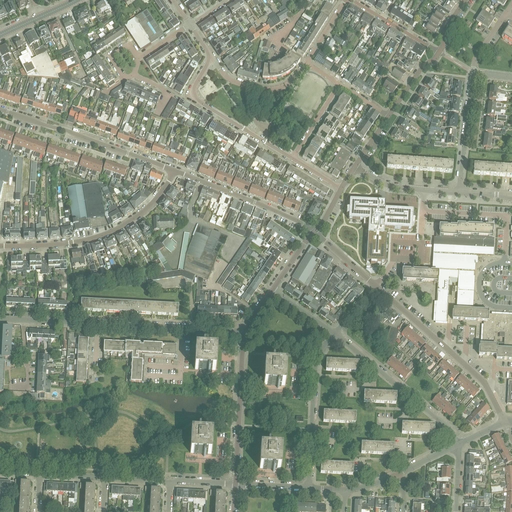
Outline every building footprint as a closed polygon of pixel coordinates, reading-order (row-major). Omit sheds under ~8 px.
[(16,1),(19,10),(20,10),(21,10),(22,10),(23,9),(25,8),(24,4),(23,4),(21,0),(17,0),(18,0),(16,1)] [(21,0),(23,4),(24,4),(25,8),(25,9),(28,7),(30,7),(29,6),(26,0),(21,0)] [(137,0),(136,1),(138,4),(140,8),(142,12),(146,9),(140,0),(137,0)] [(164,8),(167,12),(170,10),(162,0),(156,5),(155,5),(159,12),(164,8)] [(186,6),(187,6),(189,10),(189,11),(191,13),(192,14),(196,11),(195,11),(196,10),(191,3),(189,0),(184,4),(186,6)] [(189,0),(191,3),(196,10),(201,7),(195,0),(189,0)] [(237,2),(243,11),(245,14),(247,13),(245,10),(243,7),(245,6),(241,0),(238,0),(238,1),(237,2)] [(278,0),(283,7),(287,12),(288,12),(282,2),(283,0),(278,0)] [(283,0),(282,2),(288,12),(294,0),(283,0)] [(324,0),(327,2),(320,12),(329,17),(338,2),(338,1),(338,0),(324,0)] [(380,1),(376,8),(377,8),(377,9),(378,10),(379,9),(380,10),(386,0),(383,0),(382,2),(380,1)] [(386,0),(380,10),(382,11),(382,12),(383,13),(384,13),(385,13),(389,6),(387,4),(389,0),(386,0)] [(437,6),(437,7),(441,10),(445,13),(448,15),(450,13),(454,6),(444,0),(438,0),(439,0),(446,5),(443,8),(438,5),(437,6)] [(15,12),(14,9),(11,1),(7,2),(8,4),(5,5),(9,15),(10,14),(10,15),(15,13),(15,12)] [(101,4),(104,11),(105,13),(111,10),(109,5),(108,5),(106,1),(104,2),(101,3),(101,4)] [(245,14),(243,11),(237,2),(235,3),(234,2),(233,4),(232,5),(237,11),(238,14),(240,12),(242,16),(245,14)] [(99,14),(104,11),(101,4),(100,4),(98,4),(98,5),(97,6),(97,7),(96,8),(99,14)] [(232,5),(231,6),(230,5),(228,7),(229,7),(228,7),(232,14),(234,13),(238,19),(241,17),(238,14),(237,11),(232,5)] [(395,6),(391,14),(395,17),(400,9),(402,6),(400,5),(398,8),(395,6)] [(349,6),(342,17),(347,20),(350,14),(355,8),(354,8),(354,7),(352,6),(351,6),(349,6)] [(290,16),(287,12),(283,7),(280,9),(279,10),(281,13),(286,19),(290,16)] [(435,10),(434,12),(436,13),(434,16),(441,21),(442,21),(445,16),(444,15),(439,12),(441,10),(437,7),(436,7),(434,10),(435,10)] [(80,11),(80,12),(84,20),(87,19),(90,24),(92,23),(90,19),(91,19),(89,14),(88,15),(86,11),(87,11),(86,8),(85,9),(80,11)] [(355,8),(350,14),(353,16),(351,18),(353,20),(359,10),(357,9),(358,9),(355,8)] [(224,11),(222,12),(228,20),(230,19),(228,17),(230,15),(226,9),(225,9),(224,10),(224,11)] [(400,9),(395,17),(400,20),(404,12),(400,9)] [(360,11),(359,10),(353,20),(349,26),(351,27),(354,29),(355,28),(352,26),(355,22),(357,19),(359,20),(363,13),(362,13),(363,12),(361,11),(360,11)] [(411,12),(405,22),(409,25),(410,25),(412,27),(416,21),(417,19),(415,17),(414,18),(414,17),(411,15),(414,11),(412,10),(411,12)] [(483,10),(479,16),(485,20),(489,14),(483,10)] [(407,14),(404,12),(400,20),(405,22),(411,12),(409,11),(407,14)] [(84,20),(80,12),(75,14),(76,17),(80,28),(82,27),(81,23),(81,22),(84,20)] [(228,20),(222,12),(220,13),(219,12),(218,13),(218,14),(218,15),(222,21),(224,23),(225,22),(226,24),(229,22),(228,20)] [(319,17),(318,20),(324,24),(328,19),(317,12),(315,15),(319,17)] [(281,13),(277,16),(281,22),(286,19),(281,13)] [(167,24),(171,30),(180,24),(173,14),(170,16),(172,20),(169,22),(169,23),(167,24)] [(368,15),(366,14),(366,15),(365,14),(361,21),(363,22),(362,25),(364,26),(369,17),(368,16),(368,15)] [(485,20),(492,24),(495,19),(489,14),(485,20)] [(224,23),(222,21),(218,15),(216,16),(215,15),(214,16),(214,17),(218,24),(217,24),(219,26),(222,25),(222,24),(224,23)] [(124,25),(131,36),(140,50),(150,44),(164,35),(152,16),(141,24),(136,17),(124,25)] [(275,26),(281,22),(277,16),(270,20),(275,26)] [(425,21),(429,24),(430,25),(432,22),(438,26),(441,21),(434,16),(433,16),(431,19),(429,17),(427,19),(425,21)] [(476,21),(482,25),(485,20),(479,16),(476,21)] [(101,18),(99,18),(98,19),(100,22),(99,23),(101,27),(110,21),(109,21),(107,17),(101,19),(101,18)] [(371,18),(369,17),(364,26),(362,28),(364,30),(366,27),(367,25),(370,26),(374,20),(373,19),(371,17),(371,18)] [(81,32),(78,26),(77,24),(74,25),(72,21),(71,18),(62,22),(64,25),(66,29),(72,26),(76,34),(81,32)] [(208,21),(212,27),(213,30),(215,29),(214,26),(216,25),(212,18),(211,19),(210,18),(209,19),(209,20),(208,21)] [(311,22),(312,23),(315,25),(315,24),(321,28),(324,24),(318,20),(316,22),(313,19),(311,22)] [(485,20),(482,25),(488,29),(492,24),(485,20)] [(53,24),(59,39),(62,38),(59,31),(61,30),(59,24),(57,22),(57,21),(54,22),(54,23),(53,24)] [(210,29),(212,27),(208,21),(207,22),(206,21),(205,22),(205,23),(203,24),(209,33),(211,31),(210,29)] [(374,34),(375,33),(380,23),(378,22),(379,22),(377,21),(376,21),(372,27),(373,28),(368,36),(369,37),(371,38),(374,34)] [(315,25),(312,23),(310,28),(318,33),(321,28),(315,24),(315,25)] [(373,38),(373,39),(375,41),(376,40),(377,38),(379,35),(384,26),(383,25),(381,23),(381,24),(380,23),(375,33),(374,34),(375,35),(373,38)] [(59,39),(53,24),(51,24),(48,25),(48,26),(49,28),(52,34),(54,33),(57,40),(59,39)] [(207,34),(209,33),(203,24),(201,25),(200,25),(200,26),(199,27),(203,33),(206,32),(207,34)] [(255,39),(259,36),(256,31),(251,24),(247,27),(252,35),(255,39)] [(267,24),(262,27),(265,32),(270,29),(267,24)] [(430,25),(429,24),(428,26),(424,24),(423,27),(434,34),(437,29),(430,25)] [(51,37),(47,29),(46,26),(45,27),(45,26),(43,27),(43,28),(42,28),(43,28),(42,29),(41,29),(49,43),(51,42),(49,38),(51,37)] [(382,40),(385,35),(389,29),(388,28),(386,27),(384,26),(379,35),(377,38),(379,39),(380,38),(382,40)] [(262,27),(256,31),(259,36),(265,32),(262,27)] [(318,33),(310,28),(309,27),(306,32),(315,38),(318,33)] [(121,28),(116,32),(120,38),(125,35),(121,28)] [(511,29),(509,28),(502,38),(511,44),(511,29)] [(37,31),(41,39),(43,38),(46,44),(49,43),(41,29),(40,29),(39,29),(37,30),(37,31)] [(386,36),(384,40),(389,43),(391,40),(391,39),(391,38),(395,32),(391,29),(387,36),(386,36)] [(37,50),(40,55),(46,52),(43,46),(39,48),(37,43),(39,42),(35,34),(34,32),(30,33),(31,34),(30,34),(37,50)] [(116,32),(111,35),(116,41),(120,38),(116,32)] [(302,36),(306,39),(312,43),(315,38),(306,32),(304,35),(303,35),(302,36)] [(399,35),(395,32),(391,38),(393,39),(388,47),(391,49),(399,35)] [(36,57),(40,55),(37,50),(30,34),(29,35),(28,34),(25,36),(30,46),(32,45),(34,49),(33,50),(36,57)] [(116,41),(111,35),(107,38),(111,44),(116,41)] [(178,40),(182,45),(188,40),(185,35),(178,40)] [(400,44),(404,37),(399,35),(391,49),(394,50),(398,43),(400,44)] [(342,46),(345,48),(348,44),(343,40),(336,36),(333,40),(342,46)] [(213,47),(214,49),(229,39),(228,37),(222,41),(221,38),(212,44),(212,45),(211,45),(213,47)] [(107,38),(102,41),(106,47),(111,44),(107,38)] [(23,46),(20,40),(19,39),(14,42),(15,44),(17,49),(21,47),(22,49),(21,49),(22,50),(16,52),(20,59),(28,55),(24,46),(23,46)] [(217,52),(217,53),(226,47),(225,45),(230,41),(229,39),(214,49),(215,50),(216,52),(217,52)] [(309,48),(312,43),(306,39),(303,44),(309,48)] [(328,39),(327,40),(327,41),(326,43),(327,43),(324,47),(331,51),(333,48),(338,51),(340,49),(334,45),(335,43),(329,39),(328,39)] [(412,42),(406,39),(402,47),(405,49),(403,53),(404,54),(403,56),(399,54),(398,56),(402,58),(406,51),(412,42)] [(182,45),(185,49),(191,45),(188,40),(182,45)] [(102,41),(97,44),(101,50),(106,47),(102,41)] [(271,43),(264,41),(262,48),(263,48),(262,52),(268,54),(271,43)] [(412,42),(406,51),(402,58),(406,61),(408,59),(404,57),(407,52),(408,51),(411,53),(416,45),(412,42)] [(101,50),(97,44),(92,47),(96,54),(101,50)] [(309,48),(303,44),(300,48),(306,53),(309,48)] [(6,45),(1,48),(10,66),(13,64),(8,55),(11,54),(6,45)] [(165,49),(169,55),(170,57),(175,53),(170,45),(165,49)] [(194,50),(191,45),(185,49),(188,54),(194,50)] [(409,57),(410,58),(413,54),(416,55),(421,48),(416,45),(411,53),(409,57)] [(225,51),(227,49),(228,49),(226,47),(217,53),(218,54),(218,55),(219,57),(219,56),(220,57),(227,53),(225,51)] [(237,47),(227,54),(223,57),(222,58),(223,60),(225,59),(239,50),(237,47)] [(7,67),(10,66),(1,48),(0,48),(0,56),(1,58),(3,58),(7,67)] [(296,53),(303,58),(306,53),(300,48),(296,53)] [(424,50),(421,48),(416,55),(414,59),(418,62),(425,52),(424,50)] [(164,58),(169,55),(165,49),(160,52),(164,58)] [(194,50),(188,54),(191,59),(192,59),(193,61),(198,64),(201,59),(194,50)] [(36,57),(31,60),(39,77),(59,78),(57,75),(51,63),(46,52),(40,55),(36,57)] [(69,70),(79,65),(73,52),(62,57),(65,62),(69,70)] [(160,52),(155,55),(160,61),(164,58),(160,52)] [(225,64),(226,66),(237,58),(243,53),(241,52),(236,56),(232,59),(230,57),(223,62),(224,63),(223,63),(224,64),(225,64)] [(226,66),(229,70),(236,65),(235,63),(244,56),(245,56),(247,55),(245,52),(243,53),(237,58),(226,66)] [(336,57),(334,60),(328,56),(327,57),(320,52),(320,53),(319,53),(319,54),(314,61),(330,71),(333,66),(334,66),(337,62),(339,59),(336,57)] [(340,68),(341,69),(346,61),(352,52),(351,52),(348,58),(345,56),(337,67),(336,65),(332,72),(332,73),(333,73),(334,73),(336,74),(340,68)] [(343,79),(347,82),(359,62),(360,61),(360,60),(361,58),(359,57),(359,56),(353,53),(352,52),(346,61),(349,63),(348,65),(353,68),(351,71),(349,70),(343,79)] [(277,78),(284,76),(290,72),(296,67),(300,61),(288,53),(285,57),(286,59),(279,64),(269,66),(264,66),(262,79),(270,79),(277,78)] [(28,55),(20,59),(19,60),(25,72),(27,75),(27,77),(39,77),(31,60),(28,55)] [(155,55),(151,58),(157,67),(162,64),(160,61),(155,55)] [(93,63),(95,65),(101,61),(98,56),(92,60),(91,59),(86,63),(88,67),(93,64),(92,64),(93,63)] [(157,67),(151,58),(146,61),(150,68),(152,71),(157,67)] [(372,58),(369,63),(371,64),(372,64),(379,68),(385,59),(384,58),(381,63),(372,58)] [(385,59),(379,68),(385,72),(389,65),(386,63),(388,61),(385,59)] [(402,67),(410,72),(412,70),(413,68),(414,67),(413,67),(416,62),(413,60),(412,61),(408,59),(406,62),(405,62),(403,65),(399,62),(397,66),(401,69),(402,67)] [(57,75),(63,72),(60,67),(59,67),(56,60),(51,63),(57,75)] [(189,60),(186,65),(195,70),(198,65),(189,60)] [(104,66),(101,61),(95,65),(92,67),(93,69),(95,68),(96,71),(98,70),(104,66)] [(258,61),(257,65),(252,80),(254,81),(254,82),(256,82),(257,82),(260,74),(257,73),(258,69),(260,70),(262,62),(258,61)] [(242,77),(247,62),(246,62),(245,63),(244,66),(243,69),(241,68),(238,72),(237,76),(240,77),(241,78),(242,77)] [(361,63),(359,62),(347,82),(350,84),(356,75),(354,74),(361,63)] [(386,70),(387,70),(400,80),(406,72),(401,69),(397,66),(395,64),(394,65),(391,63),(386,70)] [(186,65),(183,70),(192,75),(195,70),(186,65)] [(231,72),(233,74),(236,72),(241,67),(239,65),(237,66),(236,65),(229,70),(229,71),(230,72),(231,72)] [(251,80),(252,80),(257,65),(255,65),(253,72),(250,71),(248,79),(249,79),(249,80),(250,80),(251,80)] [(4,66),(1,68),(0,68),(0,75),(2,75),(8,74),(6,69),(4,66)] [(107,71),(104,66),(98,70),(101,75),(107,71)] [(354,86),(356,88),(363,77),(365,74),(368,70),(366,68),(361,76),(358,80),(356,79),(352,85),(353,85),(353,86),(354,87),(354,86)] [(67,70),(63,72),(57,75),(59,78),(80,86),(82,81),(80,81),(72,78),(68,70),(67,70)] [(180,75),(189,80),(192,75),(183,70),(180,75)] [(101,75),(104,80),(111,75),(107,71),(101,75)] [(365,74),(363,77),(356,88),(358,89),(359,90),(360,90),(364,84),(362,83),(367,75),(365,74)] [(80,81),(82,81),(84,82),(85,79),(86,83),(87,85),(89,84),(91,83),(90,81),(87,75),(84,77),(85,78),(80,81)] [(114,80),(111,75),(104,80),(107,85),(114,80)] [(180,75),(177,80),(186,85),(189,80),(180,75)] [(454,86),(453,89),(461,90),(462,84),(453,83),(453,78),(445,77),(445,79),(450,80),(450,84),(450,86),(454,86)] [(365,93),(372,83),(374,79),(372,78),(370,81),(367,86),(365,85),(361,91),(362,91),(362,92),(363,93),(363,92),(365,93)] [(376,81),(374,79),(372,83),(365,93),(367,95),(368,96),(369,96),(373,90),(371,88),(374,84),(376,81)] [(398,86),(393,82),(388,79),(383,87),(389,91),(389,92),(391,93),(392,93),(393,93),(398,86),(398,85),(398,86)] [(436,85),(438,82),(433,79),(432,81),(428,79),(424,85),(430,90),(434,84),(436,85)] [(177,80),(174,84),(183,90),(186,85),(177,80)] [(131,84),(127,82),(122,94),(126,96),(127,93),(131,84)] [(18,90),(15,97),(13,103),(19,105),(21,99),(18,98),(20,91),(22,85),(20,84),(18,90)] [(21,104),(27,106),(29,99),(32,89),(33,85),(30,84),(27,95),(26,98),(24,97),(21,104)] [(127,93),(131,95),(135,86),(131,84),(127,93)] [(183,90),(174,84),(171,89),(180,95),(183,90)] [(140,87),(135,86),(131,95),(136,97),(140,87)] [(377,86),(373,92),(370,97),(373,99),(376,94),(380,88),(377,86)] [(140,99),(144,89),(140,87),(136,97),(140,99)] [(438,101),(439,99),(439,96),(430,90),(429,92),(422,88),(418,94),(427,100),(430,95),(433,97),(438,101)] [(460,97),(461,90),(453,89),(453,93),(451,92),(451,93),(448,92),(447,93),(444,93),(445,88),(442,88),(441,92),(440,96),(447,96),(447,94),(451,95),(451,96),(460,97)] [(8,101),(13,103),(15,97),(18,90),(16,89),(13,96),(10,95),(8,101)] [(27,106),(32,107),(35,101),(35,98),(33,97),(35,90),(32,89),(29,99),(27,106)] [(148,91),(144,89),(140,99),(144,100),(148,91)] [(37,101),(35,101),(32,107),(38,109),(40,102),(44,90),(43,91),(42,90),(42,92),(40,91),(37,101)] [(44,90),(40,102),(38,109),(43,111),(45,104),(43,103),(46,93),(45,93),(46,91),(44,90)] [(144,100),(148,102),(152,92),(148,91),(144,100)] [(153,91),(152,92),(148,102),(152,104),(156,94),(156,93),(153,91)] [(503,95),(497,94),(490,93),(490,96),(489,96),(488,96),(488,97),(488,98),(489,98),(489,99),(496,100),(496,101),(503,102),(503,98),(505,98),(505,95),(503,95)] [(156,94),(152,104),(156,106),(160,96),(156,94)] [(340,99),(348,104),(351,99),(343,94),(340,99)] [(51,95),(51,96),(48,105),(45,104),(43,111),(49,113),(51,106),(52,103),(53,100),(54,97),(54,96),(51,95)] [(439,99),(446,100),(446,101),(450,102),(452,102),(451,105),(459,106),(460,99),(450,98),(450,99),(447,99),(447,96),(440,96),(439,96),(439,99)] [(421,110),(423,106),(425,108),(429,102),(424,99),(423,102),(416,97),(412,104),(419,108),(421,110)] [(348,104),(340,99),(337,104),(345,109),(347,111),(350,106),(348,104)] [(181,111),(186,103),(181,100),(176,108),(181,111)] [(57,107),(56,108),(55,115),(55,114),(61,116),(62,112),(65,113),(66,111),(67,106),(68,104),(64,103),(63,106),(62,109),(57,107)] [(181,111),(186,114),(191,106),(186,103),(181,111)] [(488,109),(501,111),(504,111),(507,111),(507,109),(504,108),(496,107),(496,104),(489,103),(488,109)] [(333,109),(342,114),(345,109),(337,104),(333,109)] [(191,106),(186,114),(190,117),(196,109),(191,106)] [(83,124),(84,124),(86,118),(87,115),(87,114),(86,114),(86,111),(73,107),(69,116),(79,119),(78,122),(78,123),(82,125),(83,125),(83,124)] [(190,117),(195,120),(200,112),(196,109),(190,117)] [(342,114),(333,109),(330,114),(341,121),(344,116),(342,114)] [(411,121),(414,116),(418,118),(420,116),(426,121),(428,117),(416,109),(414,112),(409,109),(405,115),(406,116),(407,117),(406,118),(411,121)] [(368,113),(376,119),(379,116),(371,110),(368,113)] [(86,118),(84,124),(83,124),(89,126),(94,112),(91,111),(91,113),(90,116),(87,115),(86,118)] [(89,126),(94,128),(98,117),(95,116),(96,115),(95,114),(96,113),(94,112),(89,126)] [(101,118),(98,117),(94,128),(100,130),(106,113),(103,112),(101,118)] [(195,120),(200,123),(205,115),(200,112),(195,120)] [(106,113),(100,130),(105,132),(108,126),(109,122),(106,121),(108,114),(106,113)] [(374,123),(376,119),(368,113),(365,117),(374,123)] [(210,118),(205,115),(200,123),(199,125),(204,128),(205,126),(210,118)] [(105,132),(111,134),(117,117),(114,116),(112,123),(109,122),(108,126),(105,132)] [(326,121),(334,126),(336,128),(340,123),(329,116),(326,121)] [(117,117),(111,134),(116,136),(119,130),(116,128),(119,119),(117,118),(117,117)] [(363,121),(371,127),(374,123),(365,117),(363,121)] [(432,119),(432,120),(431,123),(431,124),(430,127),(436,128),(436,124),(438,124),(439,120),(432,119)] [(404,130),(408,124),(402,120),(398,126),(400,127),(399,129),(404,132),(404,130)] [(209,130),(214,132),(218,125),(213,122),(213,123),(210,121),(205,130),(208,132),(209,130)] [(331,131),(333,133),(336,128),(334,126),(326,121),(323,126),(331,131)] [(369,130),(371,127),(363,121),(360,124),(369,130)] [(419,126),(411,122),(409,125),(416,130),(417,130),(418,131),(420,128),(419,127),(419,126)] [(358,128),(366,134),(369,130),(360,124),(358,128)] [(223,128),(218,125),(214,132),(219,135),(223,128)] [(123,141),(125,134),(128,127),(125,126),(123,133),(120,132),(118,139),(123,141)] [(333,133),(331,131),(323,126),(320,131),(328,136),(330,137),(333,133)] [(125,134),(123,141),(129,143),(131,136),(128,135),(130,127),(128,127),(125,134)] [(436,128),(430,127),(429,131),(429,135),(433,135),(433,132),(434,132),(434,131),(441,132),(441,131),(440,128),(436,128)] [(134,145),(139,147),(142,140),(143,137),(140,136),(142,128),(140,128),(137,135),(136,138),(134,145)] [(222,140),(223,138),(228,131),(223,128),(219,135),(217,137),(222,140)] [(358,128),(355,132),(363,138),(366,134),(358,128)] [(191,130),(188,137),(197,140),(199,135),(194,132),(191,130)] [(398,140),(401,134),(395,130),(391,136),(395,138),(394,139),(396,140),(397,139),(398,140)] [(228,131),(223,138),(222,140),(227,143),(228,141),(233,134),(228,131)] [(328,136),(320,131),(316,136),(324,141),(328,136)] [(8,133),(4,145),(7,146),(8,142),(11,143),(14,135),(10,133),(8,132),(8,133)] [(18,134),(17,133),(13,144),(16,145),(14,150),(16,151),(22,136),(18,134)] [(143,137),(142,140),(139,147),(145,149),(150,135),(148,134),(146,138),(143,137)] [(238,137),(233,134),(228,141),(233,144),(238,137)] [(338,142),(354,154),(356,151),(357,151),(358,149),(361,144),(360,143),(362,140),(352,134),(351,137),(347,141),(341,137),(338,142)] [(152,136),(150,135),(145,149),(150,151),(153,144),(154,141),(151,140),(152,136)] [(26,137),(22,136),(16,151),(19,151),(21,146),(23,147),(27,137),(26,137)] [(152,151),(158,153),(160,147),(161,144),(164,137),(161,136),(158,146),(155,145),(152,151)] [(28,137),(27,137),(23,147),(26,148),(24,154),(27,154),(32,139),(28,138),(28,137)] [(455,138),(448,137),(444,137),(443,137),(443,140),(447,140),(447,144),(454,145),(455,138)] [(237,147),(236,148),(241,152),(243,148),(248,141),(243,138),(241,140),(239,138),(234,146),(237,147)] [(315,138),(312,143),(320,148),(323,143),(315,138)] [(36,141),(32,139),(27,154),(29,155),(31,151),(31,150),(34,151),(37,141),(36,140),(36,141)] [(37,141),(34,151),(36,152),(35,156),(33,160),(36,161),(37,158),(42,143),(38,142),(38,141),(37,141)] [(248,141),(243,148),(241,152),(246,155),(248,151),(253,144),(248,141)] [(167,146),(166,149),(163,155),(169,157),(173,145),(174,143),(172,142),(170,147),(167,146)] [(46,144),(42,143),(37,158),(39,159),(41,154),(44,155),(44,154),(48,144),(47,144),(46,144)] [(317,153),(320,148),(312,143),(309,148),(317,153)] [(253,160),(255,157),(259,151),(256,149),(258,147),(253,144),(248,151),(253,154),(250,158),(253,160)] [(174,159),(177,153),(178,150),(177,150),(174,149),(175,146),(173,145),(169,157),(174,159)] [(54,147),(50,160),(52,161),(54,156),(57,157),(59,149),(56,148),(56,147),(54,147)] [(178,150),(177,153),(174,159),(180,161),(185,148),(182,147),(181,151),(178,150)] [(188,157),(187,157),(189,150),(185,148),(180,161),(185,163),(188,157)] [(314,158),(317,153),(309,148),(306,152),(314,158)] [(342,148),(338,153),(348,159),(352,154),(342,148)] [(0,196),(4,183),(9,184),(14,155),(0,149),(0,196)] [(65,150),(65,151),(61,163),(63,164),(65,160),(67,160),(70,153),(66,151),(65,150)] [(260,164),(261,161),(266,154),(261,151),(255,161),(260,164)] [(306,152),(302,157),(311,163),(314,158),(306,152)] [(195,171),(196,171),(199,163),(197,163),(200,156),(201,154),(198,153),(197,155),(191,170),(193,170),(193,171),(195,172),(195,171)] [(335,158),(345,165),(348,159),(338,153),(335,158)] [(75,154),(70,167),(73,168),(75,163),(78,164),(81,157),(76,155),(76,154),(75,154)] [(190,169),(191,170),(197,155),(195,154),(192,161),(190,160),(187,168),(188,169),(189,169),(190,169)] [(270,157),(266,154),(261,161),(266,164),(270,157)] [(391,155),(383,154),(382,161),(387,162),(386,168),(402,169),(403,159),(391,158),(391,155)] [(83,172),(88,157),(84,156),(84,155),(83,155),(79,165),(82,166),(81,170),(80,172),(83,172)] [(92,159),(88,157),(83,172),(85,173),(86,172),(87,169),(90,170),(93,159),(92,158),(92,159)] [(266,164),(271,167),(275,160),(270,157),(266,164)] [(343,169),(345,165),(335,158),(332,163),(343,169)] [(93,159),(90,170),(92,171),(91,175),(93,176),(99,161),(94,160),(94,159),(93,159)] [(417,160),(403,159),(402,169),(416,170),(417,160)] [(276,170),(280,163),(275,160),(271,167),(276,170)] [(434,161),(417,160),(416,170),(433,171),(434,161)] [(99,161),(93,176),(96,177),(96,176),(98,172),(100,173),(104,162),(103,162),(99,161)] [(199,173),(202,175),(207,162),(203,161),(202,165),(199,173)] [(434,161),(433,171),(452,173),(453,163),(434,161)] [(131,178),(134,179),(139,164),(137,163),(136,162),(135,162),(134,162),(132,169),(134,170),(133,173),(133,172),(131,178)] [(211,164),(207,162),(202,175),(206,176),(211,164)] [(114,173),(116,165),(112,164),(113,163),(111,163),(107,176),(110,177),(111,172),(114,173)] [(211,163),(211,164),(206,176),(210,178),(215,164),(213,164),(211,163)] [(285,166),(280,163),(276,170),(283,175),(286,170),(284,168),(285,166)] [(329,168),(331,169),(340,174),(343,169),(332,163),(329,168)] [(141,165),(139,164),(134,179),(132,183),(134,184),(139,172),(141,173),(144,166),(143,165),(141,164),(141,165)] [(210,178),(214,179),(218,168),(216,167),(218,164),(216,164),(215,164),(210,178)] [(489,176),(490,166),(474,165),(473,174),(489,176)] [(122,166),(122,167),(118,180),(120,180),(122,176),(124,177),(127,169),(123,167),(122,166)] [(152,168),(146,166),(143,173),(142,176),(146,177),(145,178),(145,179),(143,184),(146,185),(148,180),(147,179),(148,177),(152,168)] [(215,180),(219,181),(225,167),(221,166),(219,172),(215,180)] [(285,175),(290,178),(295,169),(290,166),(285,175)] [(507,167),(490,166),(489,176),(506,177),(507,167)] [(300,173),(295,169),(290,178),(295,181),(300,173)] [(337,179),(340,174),(331,169),(328,174),(337,179)] [(228,176),(226,175),(223,183),(227,184),(232,171),(230,170),(228,176)] [(155,179),(158,173),(152,171),(149,177),(155,179)] [(242,174),(241,176),(236,188),(239,190),(243,182),(241,181),(241,180),(242,180),(243,177),(245,173),(243,172),(242,174)] [(65,173),(73,221),(87,219),(90,219),(105,216),(105,215),(100,184),(65,173)] [(155,179),(154,181),(156,182),(157,183),(158,180),(161,181),(163,175),(158,173),(155,179)] [(232,187),(236,188),(241,176),(242,174),(238,173),(236,179),(236,178),(232,187)] [(305,176),(300,173),(295,181),(300,184),(305,176)] [(239,190),(243,191),(248,179),(249,177),(250,176),(248,175),(246,180),(244,179),(243,182),(239,190)] [(252,185),(249,193),(252,195),(257,183),(258,181),(260,176),(258,175),(254,185),(254,186),(252,185)] [(300,184),(305,187),(310,178),(305,176),(300,184)] [(243,191),(247,193),(252,182),(250,181),(251,178),(249,177),(248,179),(243,191)] [(310,190),(315,182),(310,178),(305,187),(310,190)] [(188,195),(192,184),(187,182),(184,189),(187,190),(186,192),(187,192),(186,195),(188,195)] [(310,190),(315,193),(320,185),(315,182),(310,190)] [(196,185),(192,184),(188,195),(192,197),(194,193),(193,192),(196,185)] [(256,196),(260,198),(265,186),(265,185),(263,184),(261,188),(262,188),(261,189),(259,188),(256,196)] [(277,204),(281,206),(283,201),(284,198),(282,197),(285,190),(287,191),(289,186),(285,185),(283,189),(281,193),(277,204)] [(315,193),(320,196),(325,188),(320,185),(315,193)] [(265,186),(260,198),(264,199),(269,187),(267,187),(265,186)] [(172,188),(169,192),(176,197),(179,199),(181,196),(182,195),(176,191),(172,188)] [(205,199),(206,197),(209,191),(203,188),(201,194),(198,201),(200,202),(202,198),(205,199)] [(274,190),(274,189),(271,188),(266,200),(269,201),(274,190)] [(329,190),(325,188),(320,196),(324,199),(329,190)] [(283,207),(287,208),(292,195),(293,190),(291,189),(289,189),(288,191),(291,192),(290,193),(288,199),(286,198),(283,207)] [(135,194),(137,196),(143,203),(147,199),(141,193),(139,191),(135,194)] [(209,191),(206,197),(205,199),(204,202),(206,202),(207,200),(210,202),(212,199),(214,193),(209,191)] [(169,192),(167,196),(173,201),(176,197),(169,192)] [(273,203),(277,204),(281,193),(277,192),(273,203)] [(214,193),(212,199),(217,201),(220,195),(214,193)] [(300,195),(299,198),(294,211),(298,212),(301,204),(299,204),(301,199),(303,200),(305,196),(300,195)] [(143,203),(137,196),(133,199),(139,206),(143,203)] [(219,216),(227,197),(222,196),(218,204),(221,205),(219,211),(217,216),(218,217),(219,216)] [(231,199),(227,197),(219,216),(221,217),(225,207),(228,208),(231,199)] [(290,209),(294,211),(299,198),(297,197),(295,202),(293,201),(290,209)] [(164,201),(163,202),(172,210),(174,208),(170,205),(172,203),(166,198),(165,199),(164,199),(163,200),(164,201)] [(109,204),(111,208),(118,222),(120,221),(119,220),(121,219),(118,212),(115,205),(113,206),(110,201),(110,199),(107,200),(108,203),(109,204)] [(135,210),(139,206),(133,199),(130,203),(135,210)] [(231,219),(238,202),(233,200),(230,209),(231,209),(226,222),(229,224),(231,218),(231,219)] [(123,201),(121,203),(129,214),(130,213),(131,213),(132,212),(132,211),(133,211),(128,204),(126,206),(123,201)] [(385,203),(378,202),(349,201),(349,207),(349,209),(346,209),(346,215),(349,215),(348,220),(363,221),(369,221),(369,226),(368,226),(366,262),(371,262),(370,264),(377,265),(377,262),(385,263),(387,234),(386,234),(387,229),(389,229),(412,230),(412,226),(415,226),(415,220),(412,219),(413,211),(385,210),(385,205),(385,203)] [(172,210),(163,202),(161,203),(160,204),(160,205),(159,206),(165,211),(167,209),(171,212),(173,214),(175,211),(172,210)] [(243,204),(238,202),(231,219),(234,219),(235,217),(237,211),(239,212),(243,204)] [(312,208),(319,213),(321,211),(320,210),(322,206),(315,202),(312,208)] [(119,204),(122,209),(120,210),(125,217),(125,216),(126,217),(127,216),(127,215),(129,214),(121,203),(119,204)] [(106,220),(109,225),(113,223),(115,222),(115,223),(118,222),(111,208),(109,204),(107,205),(108,208),(109,211),(107,212),(109,216),(110,218),(109,218),(106,220)] [(244,221),(249,206),(245,205),(241,213),(243,214),(241,220),(242,220),(244,221)] [(251,217),(254,208),(249,206),(244,221),(246,222),(248,216),(251,217)] [(318,215),(319,213),(312,208),(307,216),(309,217),(310,216),(315,219),(317,215),(318,215)] [(253,230),(261,211),(256,209),(253,218),(255,219),(253,224),(251,229),(253,230)] [(266,213),(261,211),(253,230),(255,231),(257,226),(259,220),(262,222),(266,213)] [(159,229),(164,229),(163,219),(159,219),(159,218),(154,218),(154,230),(159,230),(159,229)] [(75,231),(92,229),(90,219),(87,219),(73,221),(75,231)] [(174,219),(163,219),(164,229),(174,228),(174,219)] [(277,226),(276,225),(271,222),(270,224),(265,220),(262,227),(266,229),(267,228),(270,230),(264,238),(259,235),(258,237),(257,238),(264,242),(269,234),(270,235),(277,226)] [(142,230),(144,233),(143,234),(146,238),(149,236),(147,234),(151,231),(150,230),(145,222),(140,226),(142,230)] [(140,236),(142,235),(136,225),(136,226),(135,225),(134,226),(134,227),(132,228),(139,240),(140,241),(141,243),(142,244),(142,245),(145,244),(140,236)] [(197,276),(203,279),(208,281),(218,257),(213,255),(214,252),(213,252),(215,249),(216,246),(217,243),(222,245),(225,246),(228,237),(221,234),(220,234),(198,225),(186,254),(184,271),(186,272),(189,273),(192,274),(195,276),(197,276)] [(475,226),(458,225),(457,227),(457,235),(461,235),(475,236),(475,226)] [(269,234),(264,242),(265,243),(267,244),(269,246),(270,244),(268,242),(272,236),(273,237),(276,233),(278,235),(282,230),(277,226),(270,235),(269,234)] [(457,236),(439,236),(440,226),(436,226),(434,272),(433,282),(437,282),(436,298),(448,299),(449,286),(452,286),(452,283),(458,283),(458,278),(472,279),(474,254),(475,236),(461,235),(457,235),(457,236)] [(457,227),(440,226),(439,236),(457,236),(457,235),(457,227)] [(475,226),(475,236),(485,236),(492,237),(493,227),(475,226)] [(129,229),(128,230),(128,231),(127,231),(132,238),(134,236),(137,242),(139,240),(132,228),(129,229)] [(283,239),(287,233),(282,230),(278,235),(272,245),(274,247),(276,243),(275,242),(277,240),(278,240),(281,237),(283,239)] [(124,232),(123,233),(123,234),(121,235),(127,247),(127,248),(131,255),(134,253),(130,246),(127,241),(129,239),(126,232),(125,232),(124,232)] [(278,249),(286,255),(287,252),(282,248),(284,244),(286,240),(289,243),(293,237),(287,233),(283,239),(281,242),(282,243),(280,246),(279,247),(278,249)] [(116,237),(120,244),(122,243),(125,249),(127,248),(127,247),(121,235),(119,236),(118,235),(117,236),(116,237)] [(162,240),(159,243),(165,247),(169,243),(171,240),(166,236),(165,236),(163,239),(162,240)] [(492,243),(485,243),(485,236),(475,236),(474,254),(490,254),(491,254),(491,253),(492,243)] [(117,246),(114,238),(113,238),(112,238),(112,239),(109,240),(114,253),(115,256),(118,255),(117,252),(115,246),(117,246)] [(256,242),(253,240),(252,242),(259,247),(261,244),(263,245),(265,243),(264,242),(257,238),(256,242)] [(115,256),(114,253),(109,240),(107,241),(106,240),(105,241),(104,242),(107,249),(110,248),(112,254),(114,259),(116,258),(115,256)] [(105,250),(102,242),(101,242),(99,243),(97,244),(101,258),(101,259),(103,264),(106,263),(103,255),(106,255),(104,250),(105,250)] [(165,247),(159,243),(152,248),(155,253),(159,250),(165,247)] [(101,258),(97,244),(95,245),(94,244),(93,245),(92,245),(94,253),(97,253),(99,258),(101,258)] [(94,262),(90,245),(85,247),(88,256),(90,256),(92,262),(94,262)] [(249,248),(245,254),(250,257),(254,252),(249,248)] [(268,253),(272,256),(277,259),(281,254),(272,248),(268,253)] [(315,272),(325,255),(320,252),(319,252),(312,248),(293,278),(300,283),(306,287),(308,288),(309,285),(316,273),(315,272)] [(85,263),(85,260),(84,254),(81,254),(80,251),(72,252),(73,259),(71,259),(72,263),(73,263),(80,262),(80,264),(85,263)] [(274,265),(277,259),(272,256),(268,253),(268,254),(266,252),(265,253),(269,257),(269,256),(271,257),(268,261),(274,265)] [(41,256),(35,257),(36,267),(41,267),(42,274),(45,274),(45,270),(45,266),(42,266),(41,256)] [(49,266),(45,266),(45,270),(45,274),(49,274),(49,266),(54,266),(54,256),(48,256),(49,266)] [(64,263),(60,263),(60,256),(54,256),(54,266),(60,266),(60,270),(64,270),(64,263)] [(261,264),(264,267),(270,270),(274,265),(268,261),(260,256),(259,258),(263,261),(261,264)] [(316,273),(309,285),(308,288),(309,288),(312,290),(314,288),(320,291),(333,271),(334,272),(338,268),(335,266),(332,263),(333,260),(326,256),(317,273),(316,273)] [(17,271),(17,268),(17,257),(11,258),(11,261),(8,261),(8,272),(17,271)] [(23,271),(27,271),(27,267),(26,264),(23,264),(23,257),(17,257),(17,268),(17,271),(23,271)] [(27,267),(27,271),(33,271),(33,267),(36,267),(35,257),(30,257),(30,264),(26,264),(27,267)] [(156,268),(161,264),(158,259),(152,262),(156,268)] [(161,264),(156,268),(159,273),(166,272),(161,264)] [(266,276),(270,270),(264,267),(261,264),(260,266),(261,267),(258,270),(261,272),(266,276)] [(127,268),(121,270),(123,278),(130,276),(127,268)] [(260,274),(257,277),(262,281),(266,276),(261,272),(258,270),(257,270),(255,268),(254,270),(256,272),(258,273),(258,272),(260,274)] [(320,295),(322,297),(324,299),(335,287),(336,287),(345,277),(346,275),(338,268),(334,272),(334,273),(332,275),(333,276),(324,292),(323,291),(320,295)] [(112,270),(106,272),(107,276),(108,281),(115,280),(114,275),(112,270)] [(418,281),(418,271),(403,271),(402,280),(406,280),(418,281)] [(430,282),(433,282),(434,272),(418,271),(418,281),(430,282)] [(107,276),(106,273),(99,275),(100,280),(101,282),(108,281),(107,276)] [(262,281),(257,277),(254,275),(251,273),(250,275),(253,276),(252,277),(254,278),(256,279),(253,283),(250,280),(250,281),(259,287),(262,281)] [(91,276),(93,282),(100,280),(99,275),(98,274),(91,276)] [(347,278),(345,277),(336,287),(341,292),(338,295),(338,296),(343,290),(352,280),(348,277),(347,278)] [(458,278),(458,283),(458,288),(472,289),(472,279),(458,278)] [(352,280),(343,290),(338,296),(340,297),(348,287),(350,289),(355,283),(352,280)] [(255,292),(259,287),(250,281),(248,282),(250,284),(251,283),(252,284),(249,288),(246,286),(255,292)] [(292,288),(288,285),(285,290),(292,295),(295,290),(294,290),(293,289),(292,288)] [(347,303),(360,288),(357,285),(352,290),(353,292),(350,296),(345,301),(347,303)] [(246,286),(242,291),(251,298),(255,292),(246,286)] [(299,293),(295,290),(292,295),(299,300),(302,295),(301,295),(302,293),(305,294),(308,289),(309,288),(308,288),(306,287),(303,292),(301,290),(299,293)] [(360,288),(347,303),(348,305),(354,299),(355,297),(357,298),(359,296),(359,297),(364,291),(360,288)] [(206,291),(203,291),(201,291),(197,290),(196,303),(199,303),(200,300),(202,300),(205,301),(205,298),(205,293),(206,291)] [(247,303),(251,298),(242,291),(239,290),(238,292),(244,296),(242,299),(247,303)] [(472,295),(457,295),(457,302),(471,303),(472,295)] [(309,307),(314,300),(309,296),(307,299),(305,297),(302,302),(309,307)] [(447,323),(447,320),(447,315),(448,310),(448,299),(436,298),(435,322),(447,323)] [(97,301),(89,301),(81,300),(81,311),(88,311),(88,313),(87,313),(87,315),(90,316),(91,315),(91,313),(90,313),(90,311),(96,311),(97,301)] [(316,300),(315,301),(314,300),(309,307),(315,312),(318,307),(320,308),(324,301),(323,300),(320,304),(318,303),(319,302),(316,300)] [(107,312),(113,312),(113,302),(97,301),(96,311),(104,312),(104,313),(103,314),(103,316),(104,316),(106,316),(107,316),(107,314),(107,312)] [(329,314),(328,313),(329,313),(327,311),(326,312),(323,309),(324,308),(327,303),(324,301),(320,308),(321,309),(318,313),(319,314),(326,319),(329,314)] [(123,313),(129,313),(130,303),(113,302),(113,312),(120,313),(120,314),(120,315),(119,317),(120,317),(123,317),(123,315),(123,314),(123,313)] [(245,313),(249,309),(239,302),(237,304),(241,307),(239,309),(245,313)] [(457,310),(467,311),(471,311),(471,303),(457,302),(457,310)] [(139,314),(145,314),(146,304),(130,303),(129,313),(136,314),(136,315),(136,316),(136,318),(139,318),(139,316),(139,315),(139,314)] [(162,305),(146,304),(145,314),(153,314),(152,316),(152,318),(152,319),(155,319),(156,319),(156,317),(155,316),(155,315),(162,315),(162,305)] [(168,320),(171,320),(172,319),(172,318),(171,317),(171,315),(178,316),(179,306),(162,305),(162,315),(169,315),(169,317),(168,317),(168,319),(168,320)] [(377,330),(386,320),(393,312),(385,305),(380,310),(374,325),(373,327),(377,330)] [(467,311),(457,310),(453,310),(453,320),(470,321),(471,311),(467,311)] [(471,311),(470,321),(474,321),(483,322),(488,322),(488,315),(488,312),(474,311),(471,311)] [(394,322),(394,321),(398,317),(396,315),(393,312),(386,320),(391,324),(394,322)] [(334,317),(329,314),(326,319),(333,324),(336,319),(339,321),(341,319),(336,315),(334,317)] [(488,322),(495,322),(494,329),(494,332),(499,333),(500,319),(498,319),(498,315),(488,315),(488,322)] [(505,329),(505,322),(509,323),(509,316),(498,315),(498,319),(500,319),(499,333),(499,337),(504,338),(505,329)] [(10,359),(12,328),(14,328),(14,325),(8,325),(7,328),(3,328),(2,358),(0,358),(0,393),(2,393),(4,363),(5,363),(5,358),(9,359),(10,359)] [(401,333),(406,337),(412,331),(407,327),(401,333)] [(391,353),(399,331),(391,328),(389,333),(383,331),(382,341),(384,342),(383,347),(391,353)] [(36,345),(36,331),(30,330),(30,333),(26,333),(27,341),(29,341),(35,341),(35,345),(36,345)] [(406,337),(410,341),(416,335),(412,331),(406,337)] [(84,333),(76,333),(75,338),(79,338),(78,344),(88,344),(88,339),(89,339),(84,338),(84,333)] [(410,341),(415,345),(421,339),(416,335),(410,341)] [(426,343),(421,339),(415,345),(420,350),(426,343)] [(131,382),(142,383),(143,361),(138,361),(138,358),(140,358),(140,355),(154,356),(154,357),(176,358),(177,346),(104,342),(104,353),(132,354),(131,382)] [(421,351),(424,353),(418,359),(420,361),(430,349),(426,345),(421,351)] [(496,356),(497,350),(497,346),(493,346),(482,345),(479,345),(479,355),(496,356)] [(196,348),(195,369),(217,370),(218,349),(196,348)] [(426,356),(429,358),(434,352),(430,349),(420,361),(421,362),(426,356)] [(39,350),(39,362),(47,362),(47,358),(49,358),(49,356),(45,356),(45,351),(39,350)] [(511,350),(497,350),(496,356),(496,359),(497,360),(497,359),(504,360),(506,360),(511,360),(511,350)] [(433,361),(438,355),(434,352),(429,358),(433,361)] [(442,359),(438,355),(433,361),(437,365),(442,359)] [(391,367),(397,360),(392,356),(387,363),(391,367)] [(342,371),(342,361),(326,360),(326,371),(342,371)] [(391,367),(396,371),(402,364),(397,360),(391,367)] [(437,373),(439,374),(447,364),(443,360),(438,366),(441,368),(437,373)] [(359,362),(342,361),(342,371),(358,372),(359,362)] [(264,380),(264,384),(264,385),(286,386),(287,364),(265,363),(264,380)] [(402,364),(396,371),(401,375),(406,368),(402,364)] [(443,371),(446,373),(451,367),(447,364),(439,374),(440,375),(443,371)] [(450,376),(455,371),(451,367),(446,373),(450,376)] [(406,368),(401,375),(405,379),(411,372),(406,368)] [(459,374),(455,371),(450,376),(454,380),(459,374)] [(455,381),(460,385),(466,379),(461,375),(455,381)] [(464,389),(470,383),(466,379),(460,385),(464,389)] [(464,389),(469,393),(475,387),(470,383),(464,389)] [(50,387),(46,387),(37,387),(37,393),(40,393),(40,399),(45,399),(46,390),(50,390),(50,387)] [(473,398),(479,391),(475,387),(469,393),(473,398)] [(364,402),(380,403),(381,393),(364,392),(364,402)] [(397,393),(381,393),(380,403),(396,404),(397,393)] [(437,406),(443,399),(438,395),(432,402),(437,406)] [(447,402),(443,399),(437,406),(441,409),(447,402)] [(441,409),(446,413),(452,406),(447,402),(441,409)] [(479,407),(486,413),(490,408),(483,402),(479,407)] [(452,406),(446,413),(451,417),(457,410),(452,406)] [(475,411),(482,417),(486,413),(479,407),(475,411)] [(475,411),(471,416),(478,422),(482,417),(475,411)] [(323,422),(339,423),(340,413),(324,412),(323,422)] [(340,413),(339,423),(356,424),(356,413),(340,413)] [(473,426),(478,422),(471,416),(467,420),(473,426)] [(401,434),(418,435),(418,424),(402,424),(401,434)] [(418,424),(418,435),(434,435),(435,425),(418,424)] [(190,453),(212,454),(213,432),(192,431),(190,453)] [(501,439),(499,434),(492,437),(494,442),(501,439)] [(494,442),(497,447),(504,443),(501,439),(494,442)] [(361,454),(377,454),(378,444),(361,443),(361,454)] [(499,451),(506,448),(504,443),(497,447),(499,451)] [(378,444),(377,454),(393,455),(394,445),(378,444)] [(261,447),(260,468),(281,469),(283,448),(261,447)] [(508,452),(506,448),(499,451),(501,456),(508,452)] [(508,452),(501,456),(504,460),(511,457),(508,452)] [(474,454),(469,453),(469,456),(467,456),(467,463),(474,464),(476,464),(481,464),(481,461),(475,461),(475,457),(474,457),(474,454)] [(321,473),(337,474),(337,464),(321,463),(321,473)] [(354,465),(337,464),(337,474),(353,475),(354,465)] [(442,470),(442,474),(450,474),(450,469),(444,468),(444,465),(437,465),(437,470),(442,470)] [(437,482),(443,482),(444,479),(450,479),(450,474),(442,474),(441,479),(437,479),(437,482)] [(14,482),(10,482),(5,482),(4,490),(10,490),(10,492),(14,493),(14,482)] [(21,482),(21,486),(20,499),(30,499),(31,483),(21,482)] [(438,491),(441,491),(449,491),(450,486),(443,486),(443,482),(437,482),(436,485),(437,485),(437,487),(438,489),(438,491)] [(47,484),(44,484),(44,492),(53,492),(53,484),(47,484)] [(86,489),(85,502),(95,503),(96,486),(86,486),(86,489)] [(118,496),(118,487),(113,487),(113,488),(110,488),(109,499),(112,499),(112,495),(118,496)] [(151,489),(151,493),(150,506),(160,506),(161,490),(151,489)] [(180,499),(183,499),(184,491),(178,491),(178,492),(175,491),(174,506),(177,506),(177,499),(180,499)] [(449,496),(449,491),(441,491),(441,493),(438,493),(438,496),(436,496),(436,499),(443,499),(443,496),(449,496)] [(206,492),(200,492),(200,500),(204,500),(204,502),(208,502),(208,492),(206,492)] [(217,493),(216,496),(216,509),(225,510),(226,493),(217,493)] [(29,511),(30,499),(20,499),(19,511),(29,511)] [(392,503),(392,500),(387,500),(387,503),(388,503),(388,506),(385,506),(381,505),(381,508),(385,508),(388,509),(394,509),(395,503),(392,503)] [(413,510),(421,511),(424,511),(424,501),(413,501),(413,510)] [(84,511),(94,511),(95,503),(85,502),(84,511)] [(297,503),(296,511),(325,511),(326,505),(317,505),(317,504),(297,503)]
